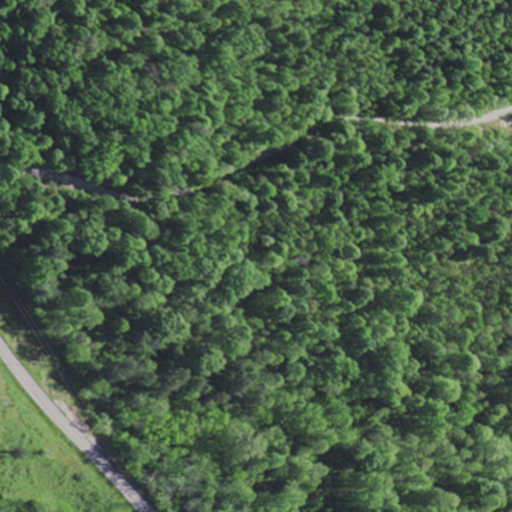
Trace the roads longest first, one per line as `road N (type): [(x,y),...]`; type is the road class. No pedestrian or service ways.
road 1 (residential): [(0,167),(135,200),(184,190),(342,119),(440,126),(511,111)]
road 2 (tertiary): [(145,511),(0,345)]
